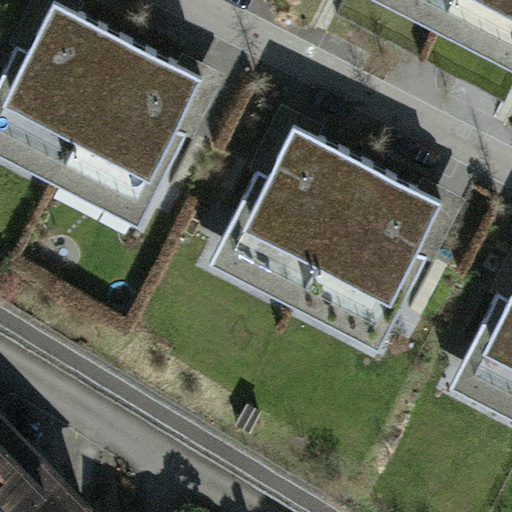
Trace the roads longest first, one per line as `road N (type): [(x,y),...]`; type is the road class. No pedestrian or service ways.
road 1 (residential): [(511,167),(188,0)]
road 2 (residential): [(266,511),(0,349)]
